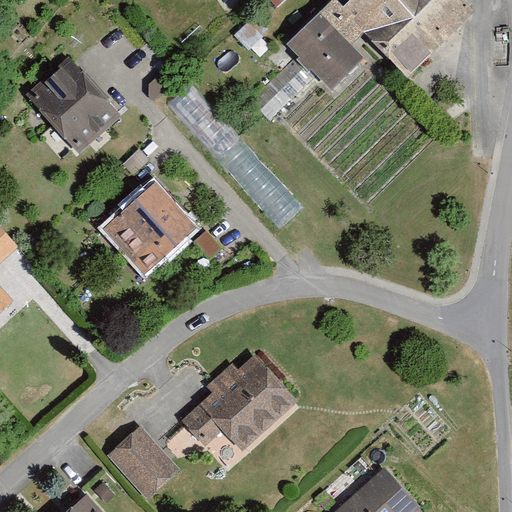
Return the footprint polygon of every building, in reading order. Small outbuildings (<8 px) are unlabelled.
[(349,0),(338,12),(327,2),(281,50),(329,95),(359,63),(346,50),(357,39),(401,81),(466,13),(452,0),(349,0)] [(118,122),(64,61),(20,100),(75,161),(118,122)] [(143,99),(148,106),(173,88),(162,75),(143,89),(143,99)] [(191,231),(148,186),(99,232),(143,277),(191,231)] [(0,259),(9,251),(0,240),(0,313),(8,306),(0,296),(0,259)] [(289,407),(246,358),(231,372),(225,365),(197,389),(205,398),(174,426),(180,433),(165,446),(173,455),(193,438),(199,446),(216,431),(236,453),(289,407)] [(134,430),(103,460),(143,503),(175,474),(134,430)] [(410,511),(412,511),(375,471),(329,511),(410,511)] [(98,487),(89,495),(100,508),(110,500),(98,487)] [(89,511),(79,500),(65,511),(89,511)]
